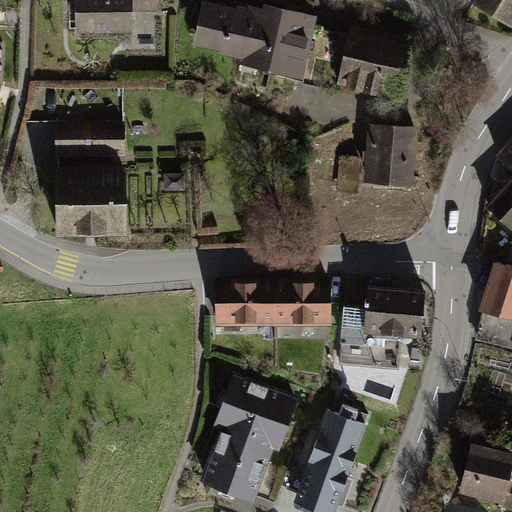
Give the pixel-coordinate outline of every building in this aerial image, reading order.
[(70,0),(71,43),(128,41),(129,57),(158,56),(156,0),(70,0)] [(511,0),(473,0),(467,12),(511,37),(511,0)] [(201,9),(191,52),(225,60),(235,16),(201,9)] [(235,16),(225,60),(224,63),(262,73),(272,19),(235,12),(235,16)] [(313,27),(272,19),(262,73),(260,82),(301,89),(313,27)] [(413,46),(348,32),(334,96),(399,110),(413,46)] [(122,127),(55,128),(55,160),(122,159),(122,127)] [(413,190),(417,135),(367,131),(363,186),(413,190)] [(511,148),(499,162),(511,175),(511,148)] [(51,177),(52,242),(127,241),(126,175),(51,177)] [(511,187),(487,210),(511,236),(511,187)] [(511,268),(491,263),(476,319),(511,328),(511,268)] [(334,285),(214,287),(215,332),(334,330),(334,285)] [(424,296),(363,290),(361,316),(341,314),(338,350),(342,350),(341,370),(398,375),(401,341),(420,343),(424,296)] [(225,431),(201,490),(253,511),(277,451),(286,454),(307,402),(236,374),(215,427),(225,431)] [(364,424),(328,411),(296,499),(332,511),(364,424)] [(504,511),(511,481),(511,460),(469,450),(456,503),(492,511),(504,511)]
